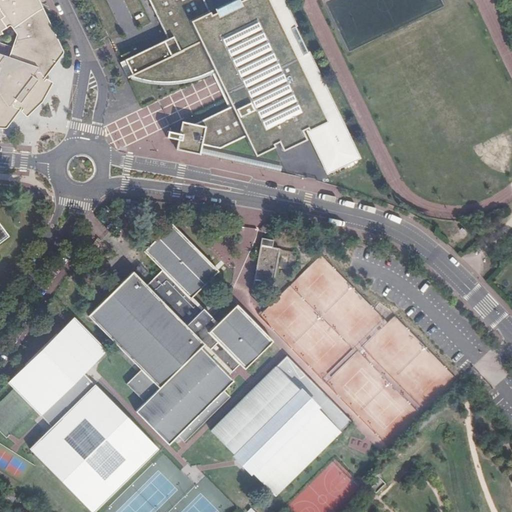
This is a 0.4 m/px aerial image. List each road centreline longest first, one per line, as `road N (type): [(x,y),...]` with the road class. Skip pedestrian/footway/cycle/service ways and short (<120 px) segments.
road 1 (unclassified): [(252,194),(400,232),(511,333)]
road 2 (unclassified): [(252,194),(103,157)]
road 3 (unclassified): [(100,185),(252,194)]
